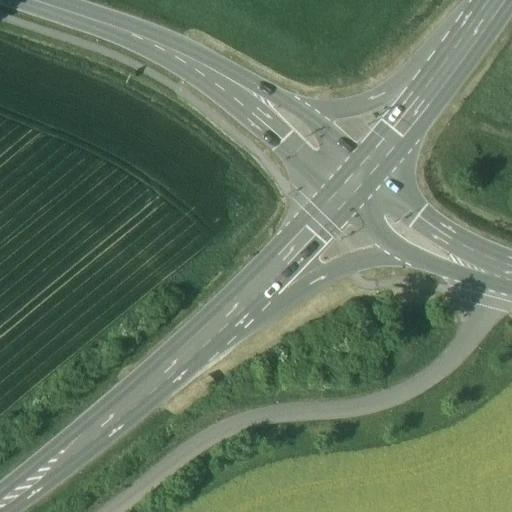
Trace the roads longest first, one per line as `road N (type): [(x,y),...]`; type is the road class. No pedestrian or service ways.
road 1 (unclassified): [(110,511),(239,423),(352,410),(404,393),(440,371),(508,279)]
road 2 (secondary): [(133,35),(253,115),(341,197)]
road 3 (primary): [(0,505),(201,340)]
road 4 (primary): [(201,340),(348,266),(419,260)]
road 5 (primary): [(496,0),(396,88),(344,109),(300,112)]
road 6 (primary): [(366,168),(496,0)]
road 7 (primary): [(201,340),(341,197)]
road 8 (secondary): [(300,112),(197,55),(133,35)]
road 9 (secondary): [(508,279),(416,215),(366,168)]
